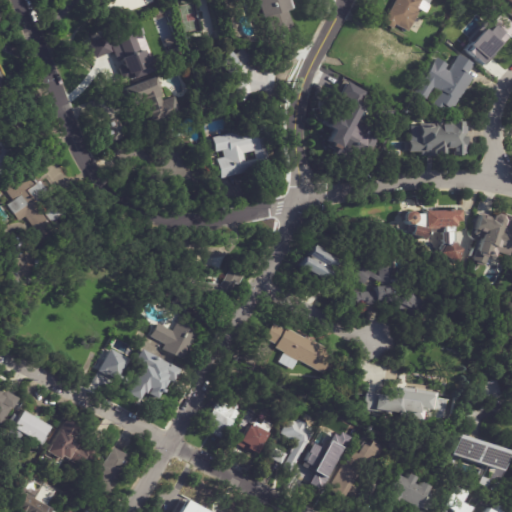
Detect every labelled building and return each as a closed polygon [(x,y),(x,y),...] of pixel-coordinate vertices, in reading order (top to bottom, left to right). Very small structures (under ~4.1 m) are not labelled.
[(105,6),(115,3),(113,0),(152,0),(154,3),(107,21),(103,7),(105,6)] [(286,0),(290,11),(285,12),(291,34),(268,41),(262,21),(256,22),(250,0),(286,0)] [(417,17),(407,34),(394,26),(392,30),(381,23),(395,0),(430,0),(427,6),(423,3),(416,14),(418,15),(417,17)] [(511,0),(511,21),(504,16),(506,13),(496,7),(497,5),(489,0),(511,0)] [(232,22),(234,27),(229,28),(231,33),(230,33),(232,41),(221,44),(216,31),(215,31),(210,16),(213,15),(213,16),(228,11),(232,22)] [(511,27),(511,33),(507,39),(509,41),(488,64),(481,58),(479,60),(473,55),(471,58),(464,51),(474,40),(479,45),(483,42),(473,33),(485,20),(491,25),(496,20),(500,24),(504,20),(511,27)] [(120,74),(119,71),(122,69),(119,62),(122,61),(120,54),(115,56),(111,47),(107,49),(109,53),(95,58),(91,47),(109,40),(108,37),(122,31),(123,34),(128,32),(127,29),(136,25),(143,43),(134,47),(137,54),(146,50),(149,59),(147,60),(152,71),(130,81),(128,77),(122,79),(120,74)] [(389,43),(399,49),(387,72),(381,69),(374,81),(357,72),(373,40),(377,43),(379,38),(389,43)] [(252,56),(245,65),(250,70),(274,75),(269,104),(258,102),(259,95),(250,94),(242,103),(230,92),(237,83),(219,67),(231,53),(235,56),(243,47),(253,55),(252,56)] [(408,61),(413,51),(426,58),(421,68),(408,61)] [(471,68),(466,76),(472,80),(450,113),(444,108),(441,113),(431,106),(439,94),(432,89),(424,101),(413,93),(435,60),(446,67),(443,71),(447,73),(457,57),(472,67),(471,68)] [(158,90),(162,100),(174,95),(181,113),(152,125),(143,102),(128,108),(121,91),(152,78),(157,90),(158,90)] [(334,91),(339,80),(365,91),(359,104),(377,111),(366,137),(350,130),(346,138),(330,132),(345,96),(334,91)] [(108,145),(99,126),(121,116),(130,134),(108,145)] [(461,123),(462,123),(462,139),(464,139),(464,148),(463,148),(463,156),(461,156),(461,159),(450,159),(450,153),(442,153),(442,159),(418,159),(418,154),(406,154),(406,141),(407,141),(407,128),(431,128),(431,123),(447,123),(447,121),(456,121),(456,123),(461,123)] [(260,171),(221,180),(217,161),(224,159),(222,153),(215,154),(211,140),(266,126),(271,146),(266,147),(270,165),(259,168),(260,171)] [(157,146),(182,154),(181,159),(204,166),(198,185),(173,177),(171,184),(158,180),(157,182),(140,176),(144,164),(133,161),(121,167),(114,152),(149,134),(154,145),(157,146)] [(0,143),(11,154),(0,166),(0,143)] [(37,181),(48,197),(58,190),(75,213),(42,239),(25,217),(18,222),(6,205),(13,200),(1,184),(24,167),(34,181),(36,180),(37,181)] [(459,211),(459,221),(458,221),(459,228),(451,229),(452,243),(461,249),(457,265),(439,253),(443,248),(442,232),(424,233),(423,239),(409,235),(412,225),(411,224),(406,225),(405,224),(403,222),(402,219),(402,216),(404,214),(405,213),(408,211),(410,211),(412,212),(415,215),(423,214),(423,211),(446,210),(448,210),(459,210),(459,211)] [(511,218),(511,252),(509,252),(508,256),(496,252),(495,258),(488,256),(486,264),(473,261),(476,250),(476,251),(481,237),(474,235),(475,230),(474,230),(478,214),(491,218),(491,216),(496,214),(502,216),(503,219),(504,216),(511,218)] [(317,280),(309,276),(311,274),(297,267),(302,257),(306,259),(307,257),(306,257),(311,247),(341,263),(329,287),(317,280)] [(393,256),(395,296),(396,295),(409,286),(422,305),(420,307),(427,316),(415,325),(409,316),(410,315),(405,309),(403,311),(387,304),(366,305),(366,304),(355,304),(355,293),(374,292),(374,287),(379,286),(379,282),(369,276),(363,285),(352,277),(360,265),(378,276),(377,259),(381,259),(381,255),(393,254),(393,256)] [(235,284),(234,283),(222,307),(225,309),(217,324),(207,319),(212,308),(211,303),(190,300),(184,311),(169,303),(181,280),(220,285),(230,265),(244,272),(237,285),(235,284)] [(164,351),(162,350),(165,344),(150,336),(157,324),(172,332),(181,315),(192,321),(189,327),(198,332),(183,361),(164,351)] [(304,337),(327,349),(325,353),(333,357),(324,374),(297,360),(292,370),(278,362),(283,352),(273,347),(275,345),(264,339),(271,324),(283,330),(284,329),(303,339),(304,337)] [(96,371),(116,380),(127,359),(107,349),(96,371)] [(172,378),(163,398),(160,396),(156,404),(135,394),(145,373),(149,375),(153,366),(173,376),(172,378)] [(400,392),(429,396),(430,392),(436,393),(434,411),(420,409),(420,411),(425,411),(423,420),(398,417),(399,414),(379,411),(379,412),(363,410),(365,394),(369,394),(369,393),(391,396),(391,391),(400,392)] [(9,397),(16,401),(0,428),(0,393),(1,392),(9,397)] [(218,401),(238,413),(222,440),(207,430),(209,427),(203,423),(217,400),(218,401)] [(42,445),(28,437),(22,448),(4,438),(17,416),(21,418),(24,413),(52,430),(42,446),(42,445)] [(249,453),(236,445),(239,439),(240,440),(251,420),(260,426),(263,420),(273,426),(255,456),(249,453)] [(301,423),(306,426),(305,429),(313,433),(291,473),(282,468),(296,444),(279,434),(287,420),(294,423),(296,420),(301,423)] [(77,430),(69,443),(74,446),(75,445),(80,448),(81,446),(85,448),(86,446),(95,452),(85,470),(67,460),(61,457),(59,460),(58,460),(57,463),(45,456),(46,453),(45,453),(63,421),(77,430)] [(465,437),(508,451),(495,491),(478,482),(483,464),(460,457),(457,467),(446,463),(455,434),(465,437)] [(367,472),(360,468),(343,499),(326,490),(349,450),(356,455),(361,445),(367,448),(370,442),(382,449),(368,473),(367,472)] [(326,447),(342,456),(322,491),(295,476),(311,450),(320,455),(325,446),(326,447)] [(114,450),(126,457),(122,465),(125,467),(110,494),(92,484),(112,449),(114,450)] [(280,463),(270,458),(275,449),(287,455),(282,465),(280,463)] [(430,495),(433,496),(425,509),(417,504),(414,509),(396,499),(394,502),(383,496),(394,476),(402,480),(406,475),(413,479),(410,485),(416,488),(419,484),(427,488),(425,492),(430,495)] [(467,511),(470,507),(461,503),(466,491),(453,485),(442,507),(451,511),(450,511),(467,511)] [(34,503),(47,511),(46,511),(13,511),(12,511),(20,496),(34,503)] [(190,504),(204,511),(179,511),(185,502),(190,504)]
